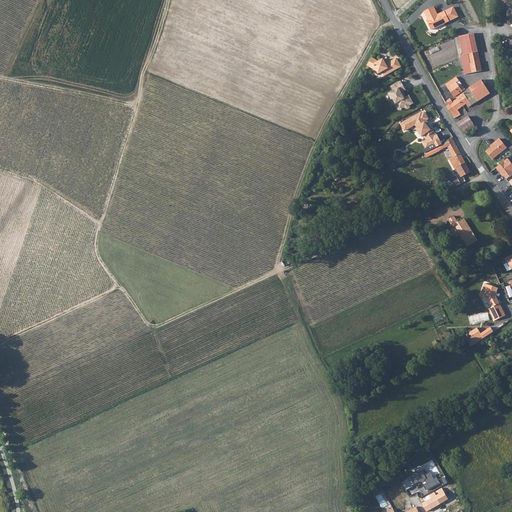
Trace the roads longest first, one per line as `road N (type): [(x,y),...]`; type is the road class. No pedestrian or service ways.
road 1 (track): [(0,77),(139,104),(168,0)]
road 2 (unclassified): [(511,214),(451,123),(385,0)]
road 3 (track): [(139,104),(95,247),(120,286)]
road 4 (track): [(0,341),(120,286)]
